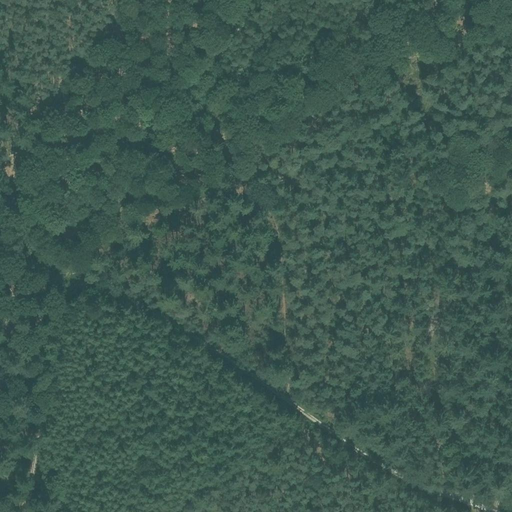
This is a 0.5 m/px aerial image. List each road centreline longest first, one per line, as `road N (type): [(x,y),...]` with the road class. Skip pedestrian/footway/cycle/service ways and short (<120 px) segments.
road 1 (track): [(27,511),(73,282),(144,306),(365,456),(494,511)]
road 2 (track): [(287,400),(274,223),(230,139),(511,14)]
road 3 (tertiary): [(0,197),(468,0)]
road 4 (track): [(243,0),(73,282)]
